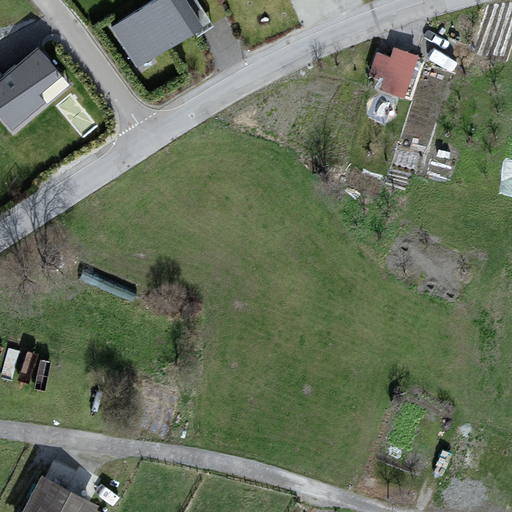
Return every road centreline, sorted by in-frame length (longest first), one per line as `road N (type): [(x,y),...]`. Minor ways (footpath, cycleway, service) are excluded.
road 1 (residential): [(0,428),(243,466),(391,511)]
road 2 (residential): [(143,142),(274,70),(444,0)]
road 3 (residential): [(143,142),(40,0)]
road 4 (residential): [(0,235),(143,142)]
